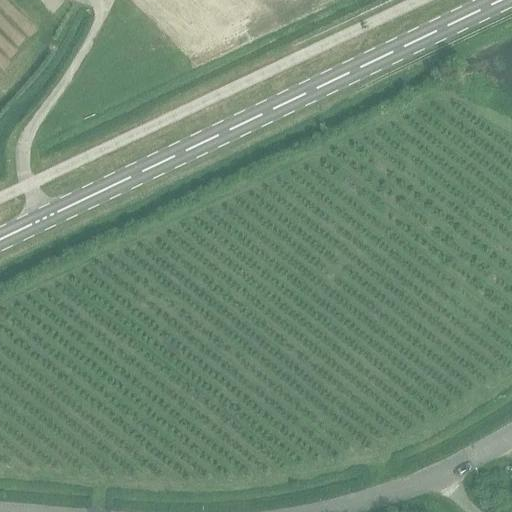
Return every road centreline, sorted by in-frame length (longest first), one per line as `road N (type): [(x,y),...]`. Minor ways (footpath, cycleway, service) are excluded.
road 1 (secondary): [(0,238),(506,0)]
road 2 (unclassified): [(308,511),(400,494),(511,419)]
